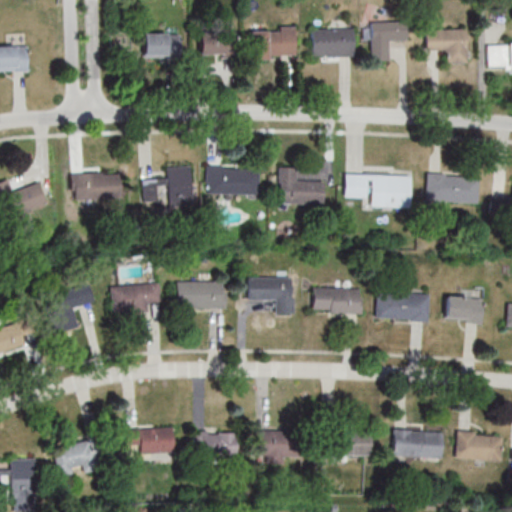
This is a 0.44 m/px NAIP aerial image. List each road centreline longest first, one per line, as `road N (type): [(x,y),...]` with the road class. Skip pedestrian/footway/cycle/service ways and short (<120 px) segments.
road 1 (residential): [(511,381),(158,368),(0,409)]
road 2 (residential): [(511,125),(95,114)]
